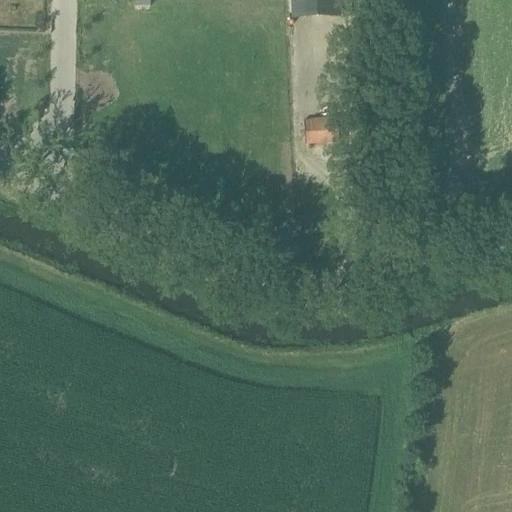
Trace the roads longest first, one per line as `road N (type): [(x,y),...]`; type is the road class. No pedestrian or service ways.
road 1 (unclassified): [(511,250),(387,288),(335,296),(282,290),(0,173)]
road 2 (unknown): [(59,198),(64,0)]
